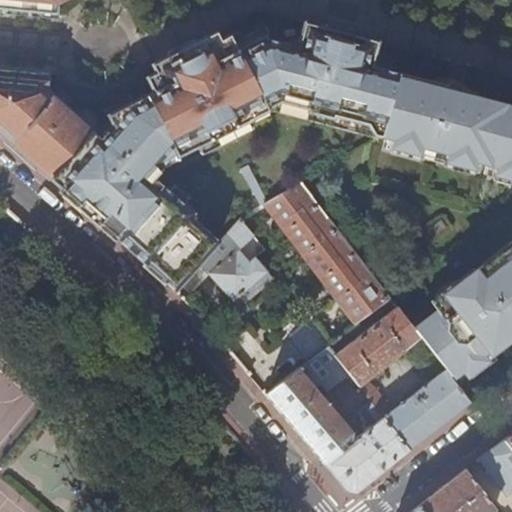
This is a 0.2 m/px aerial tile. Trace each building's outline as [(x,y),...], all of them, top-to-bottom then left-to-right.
[(0,0),(0,8),(53,14),(54,3),(59,0),(0,0)] [(381,137),(397,72),(370,66),(377,42),(339,32),(304,23),(298,49),(267,41),(264,37),(238,50),(234,52),(259,102),(263,109),(280,101),(293,105),(292,108),(346,122),(346,119),(367,124),(376,136),(381,137)] [(154,92),(143,98),(180,143),(189,139),(202,132),(206,142),(245,122),(244,119),(240,112),(259,102),(234,52),(228,55),(221,42),(216,32),(181,50),(152,64),(157,73),(164,87),(154,92)] [(234,52),(238,50),(231,37),(227,39),(234,52)] [(228,55),(234,52),(227,39),(221,42),(228,55)] [(0,70),(0,134),(51,179),(93,133),(48,91),(49,74),(0,70)] [(412,329),(447,376),(459,368),(464,374),(473,367),(482,360),(477,354),(483,349),(488,356),(511,336),(511,107),(473,95),(474,92),(463,89),(397,72),(381,137),(385,135),(395,137),(393,145),(415,150),(418,143),(449,151),(447,158),(470,165),(471,159),(497,166),(496,170),(511,174),(511,269),(511,270),(498,252),(430,304),(436,312),(412,329)] [(68,195),(175,290),(198,264),(218,242),(189,216),(179,208),(165,195),(150,182),(144,177),(159,160),(172,154),(169,149),(180,143),(143,98),(108,115),(116,130),(112,134),(109,131),(101,140),(93,133),(51,179),(68,195)] [(244,119),(263,109),(259,102),(240,112),(244,119)] [(375,139),(376,136),(367,124),(346,119),(346,122),(292,108),(290,117),(375,139)] [(249,130),(245,122),(206,142),(202,132),(189,139),(199,156),(249,130)] [(175,161),(172,154),(159,160),(144,177),(150,182),(163,167),(175,161)] [(258,208),(263,204),(265,204),(245,168),(237,172),(258,208)] [(332,302),(351,326),(388,298),(300,183),(265,204),(263,204),(336,299),(332,302)] [(179,208),(183,205),(189,199),(174,186),(165,195),(179,208)] [(179,208),(189,216),(191,213),(183,205),(179,208)] [(29,255),(42,238),(7,206),(0,214),(9,223),(2,232),(29,255)] [(218,242),(198,264),(232,301),(236,297),(266,272),(256,259),(265,251),(239,219),(218,242)] [(511,253),(506,246),(498,252),(511,270),(511,269),(511,253)] [(266,272),(236,297),(249,313),(279,287),(266,272)] [(333,354),(347,373),(365,396),(406,451),(453,414),(468,403),(461,394),(447,376),(412,329),(395,308),(333,354)] [(353,492),(406,451),(365,396),(359,401),(363,406),(357,411),(370,426),(368,428),(363,422),(359,425),(363,431),(348,443),(348,431),(312,388),(318,383),(324,391),(347,373),(333,354),(327,345),(263,394),(307,446),(345,491),(353,492)] [(511,433),(502,441),(511,454),(511,433)] [(511,454),(502,441),(476,460),(503,496),(511,488),(511,454)] [(489,511),(492,510),(462,472),(439,489),(409,511),(489,511)]
